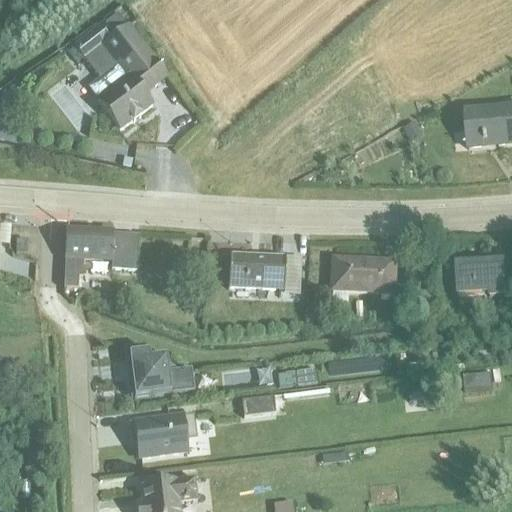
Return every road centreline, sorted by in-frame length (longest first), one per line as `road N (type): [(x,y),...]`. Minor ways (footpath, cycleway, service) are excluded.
road 1 (tertiary): [(511,213),(274,218),(54,200)]
road 2 (residential): [(77,511),(77,350),(48,305),(54,200)]
